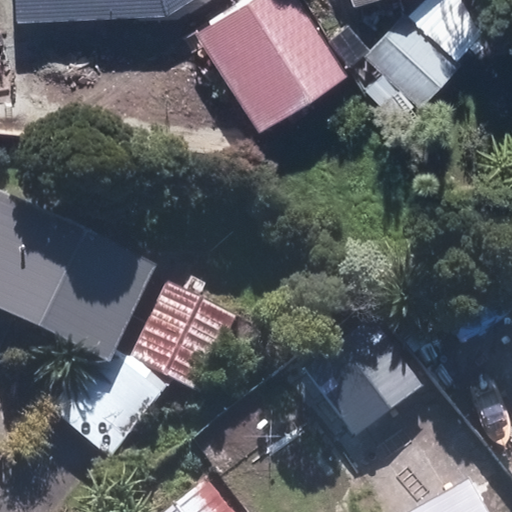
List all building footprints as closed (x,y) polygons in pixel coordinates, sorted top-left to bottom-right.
[(16,0),(18,21),(170,12),(188,0),(16,0)] [(234,0),(198,23),(261,120),(348,64),(306,0),(234,0)] [(368,53),(421,104),(460,63),(406,12),(368,53)] [(55,34),(0,33),(0,122),(54,123),(55,34)] [(381,111),(395,124),(416,104),(387,75),(372,90),(386,105),(381,111)] [(54,402),(114,452),(179,375),(204,387),(240,314),(173,282),(136,356),(121,343),(159,262),(0,187),(0,300),(100,348),(54,402)] [(511,201),(494,216),(511,238),(511,201)] [(303,367),(359,437),(424,387),(368,316),(303,367)] [(160,511),(242,511),(211,472),(160,511)] [(406,511),(496,511),(474,473),(406,511)]
